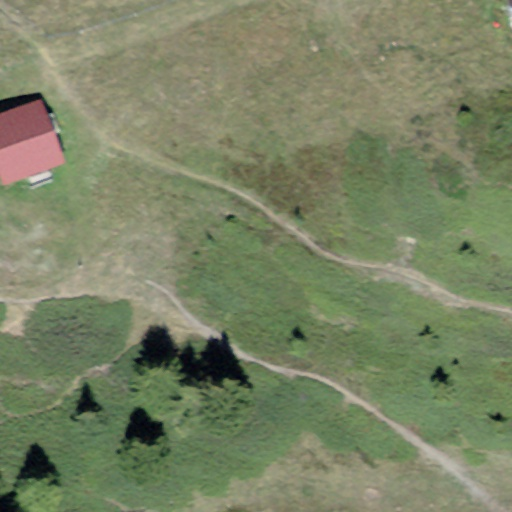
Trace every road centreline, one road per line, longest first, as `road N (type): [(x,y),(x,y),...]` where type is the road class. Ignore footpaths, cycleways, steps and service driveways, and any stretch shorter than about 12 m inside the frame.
road 1 (track): [(511,298),(370,264),(250,189),(119,132),(21,19)]
road 2 (track): [(208,0),(21,19)]
